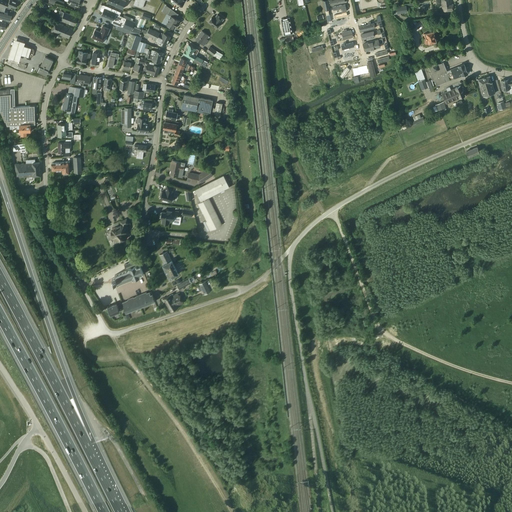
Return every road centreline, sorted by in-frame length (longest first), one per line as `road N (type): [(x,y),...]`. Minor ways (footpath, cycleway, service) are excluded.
road 1 (residential): [(114,333),(49,226),(43,116),(59,66)]
road 2 (motorway): [(87,443),(0,180)]
road 3 (unclassified): [(292,245),(378,183),(511,125)]
road 4 (residential): [(160,308),(143,252),(162,81)]
road 5 (motorway): [(0,315),(104,511)]
road 6 (motorway): [(87,443),(0,277)]
road 7 (unclassified): [(114,333),(240,292),(272,269)]
